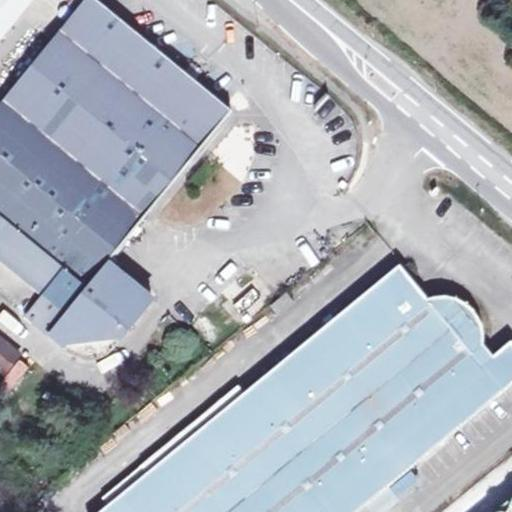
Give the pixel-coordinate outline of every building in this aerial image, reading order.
[(230,112),(93,0),(71,0),(63,11),(72,18),(0,105),(0,294),(64,348),(68,354),(76,359),(86,362),(97,360),(106,356),(113,348),(117,338),(121,338),(151,301),(136,289),(126,301),(102,281),(111,269),(106,264),(230,112)] [(0,0),(0,42),(34,0),(0,0)] [(394,269),(100,511),(355,511),(511,380),(511,350),(506,343),(489,358),(479,346),(479,341),(479,334),(477,327),(473,319),(467,310),(460,304),(452,300),(440,298),(432,299),(422,302),(394,269)] [(136,289),(111,269),(102,281),(126,301),(136,289)] [(269,310),(274,317),(290,304),(284,297),(269,310)] [(0,339),(0,371),(3,374),(19,355),(0,339)] [(511,511),(511,497),(493,511),(511,511)]
